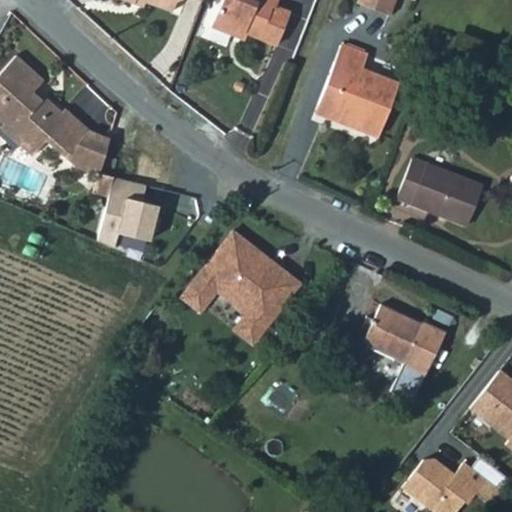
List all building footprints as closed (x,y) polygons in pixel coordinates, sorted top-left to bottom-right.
[(131,0),(140,0),(169,11),(173,0),(128,0),(131,1),(131,0)] [(182,0),(173,0),(169,11),(177,14),(182,0)] [(220,0),(214,15),(235,23),(278,40),(291,8),(276,2),(276,0),(220,0)] [(359,0),(359,1),(391,13),(396,0),(359,0)] [(212,21),(233,29),(235,23),(214,15),(212,21)] [(341,42),(333,62),(395,86),(396,83),(361,68),(367,53),(341,42)] [(109,138),(88,130),(64,109),(61,112),(34,89),(42,80),(15,56),(0,73),(0,119),(4,123),(0,127),(31,155),(46,139),(76,167),(98,172),(109,138)] [(374,135),(395,86),(333,62),(316,102),(355,118),(353,126),(374,135)] [(353,126),(355,118),(316,102),(313,109),(353,126)] [(106,165),(113,167),(116,159),(108,157),(106,165)] [(481,186),(410,158),(395,198),(466,225),(481,186)] [(113,176),(98,172),(93,192),(107,196),(113,176)] [(145,185),(113,176),(107,196),(96,241),(114,247),(118,236),(151,244),(161,207),(142,202),(145,185)] [(231,232),(179,298),(197,313),(214,291),(245,313),(264,328),(297,285),(231,232)] [(409,362),(407,365),(429,377),(452,330),(431,319),(429,322),(388,302),(380,318),(368,342),(409,362)] [(264,328),(245,313),(231,331),(250,345),(264,328)] [(374,316),(363,339),(368,342),(380,318),(374,316)] [(511,380),(498,371),(469,409),(509,439),(506,444),(511,448),(511,380)] [(486,479),(463,462),(454,475),(434,459),(423,460),(402,489),(434,511),(456,511),(464,501),(468,503),(486,479)]
